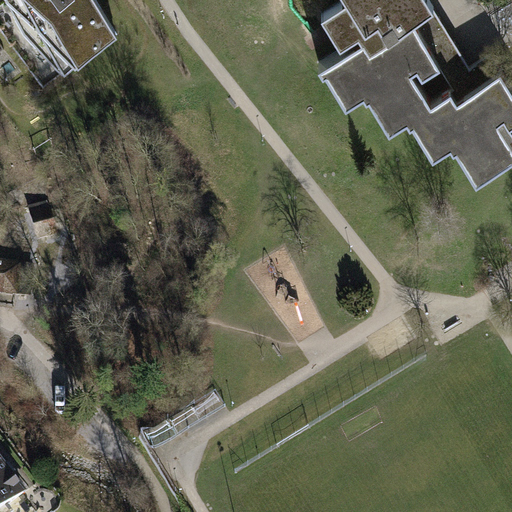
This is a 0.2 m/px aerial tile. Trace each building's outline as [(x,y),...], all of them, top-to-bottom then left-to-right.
[(7,0),(24,32),(63,73),(117,33),(97,0),(7,0)] [(369,47),(416,18),(434,7),(430,0),(339,0),(322,11),(341,41),(359,30),(362,35),(369,47)] [(466,68),(470,66),(434,7),(416,18),(441,59),(422,71),(417,62),(412,65),(431,96),(452,84),(457,93),(470,86),(464,78),(466,68)] [(369,47),(362,35),(319,61),(323,69),(326,67),(346,101),(364,89),(367,94),(369,93),(390,126),(407,115),(411,120),(413,119),(433,151),(451,141),(454,145),(456,144),(477,177),(511,155),(511,122),(511,121),(511,120),(511,85),(492,52),(470,66),(466,68),(464,78),(470,86),(457,93),(452,84),(431,96),(412,65),(417,62),(422,71),(441,59),(416,18),(369,47)] [(38,238),(56,233),(47,202),(29,208),(38,238)] [(0,263),(0,292),(30,296),(33,267),(0,263)] [(0,511),(24,493),(0,461),(0,511)]
